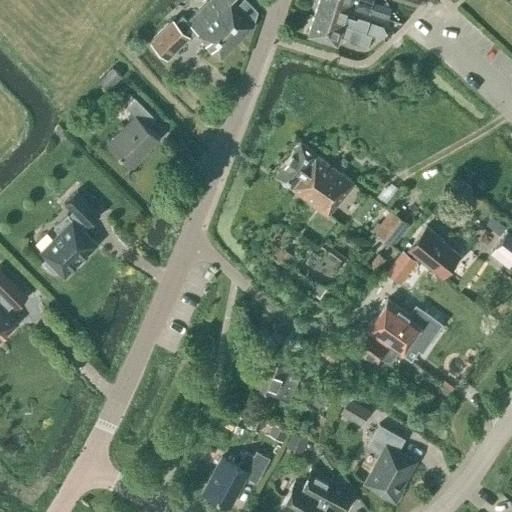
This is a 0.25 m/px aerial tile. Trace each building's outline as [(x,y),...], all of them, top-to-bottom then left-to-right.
[(239,37),(215,13),(218,9),(208,0),(207,0),(186,22),(181,16),(173,24),(170,21),(150,41),(167,58),(187,37),(189,39),(196,33),(219,57),(239,37)] [(208,0),(218,9),(215,13),(239,37),(252,25),(256,11),(245,0),(241,0),(234,7),(229,1),(230,0),(208,0)] [(348,7),(327,0),(318,0),(313,15),(351,28),(363,31),(366,20),(355,17),(355,19),(345,16),(348,7)] [(327,0),(348,7),(366,13),(370,0),(327,0)] [(368,13),(386,19),(389,8),(372,2),(368,13)] [(348,39),(351,28),(313,15),(307,35),(335,44),(338,35),(348,39)] [(370,23),(366,33),(378,37),(381,26),(377,25),(373,24),(370,23)] [(355,45),(365,48),(369,35),(359,32),(355,45)] [(112,67),(98,82),(107,90),(121,76),(112,67)] [(125,107),(134,116),(107,143),(130,166),(157,138),(146,127),(154,118),(134,98),(125,107)] [(274,175),(327,218),(353,185),(299,141),(274,175)] [(43,263),(52,272),(58,271),(64,276),(96,244),(77,225),(81,222),(85,226),(98,214),(75,192),(63,204),(74,215),(69,219),(66,215),(54,227),(58,232),(39,251),(45,257),(43,263)] [(406,225),(391,214),(383,225),(380,228),(376,235),(391,246),(406,225)] [(499,222),(494,230),(499,234),(504,226),(503,225),(501,223),(499,222)] [(426,225),(407,249),(441,276),(459,254),(441,239),(442,238),(426,225)] [(511,261),(511,235),(508,232),(491,252),(508,266),(511,261)] [(275,246),(268,256),(286,268),(293,257),(291,256),(292,254),(288,251),(285,249),(280,246),(279,248),(275,246)] [(416,260),(402,249),(385,272),(399,282),(416,260)] [(384,259),(378,255),(371,264),(376,269),(384,259)] [(0,339),(17,323),(3,308),(9,302),(14,307),(26,295),(0,268),(0,339)] [(387,299),(366,328),(390,346),(397,352),(399,353),(399,352),(410,360),(435,324),(413,309),(409,315),(387,299)] [(363,333),(352,348),(375,366),(381,357),(389,363),(397,352),(390,346),(389,347),(370,332),(367,330),(366,329),(364,331),(363,333)] [(333,362),(340,351),(324,339),(316,350),(333,362)] [(255,385),(288,400),(298,377),(290,374),(293,368),(267,357),(255,385)] [(322,380),(314,394),(329,402),(336,387),(332,385),(328,383),(322,380)] [(338,412),(360,425),(368,410),(347,397),(338,412)] [(286,430),(272,422),(266,433),(280,441),(286,430)] [(366,446),(380,454),(364,482),(381,491),(380,494),(394,502),(403,487),(400,486),(414,460),(397,451),(404,438),(378,424),(366,446)] [(284,445),(300,452),(307,436),(291,429),(284,445)] [(237,466),(221,457),(202,491),(229,505),(244,476),(256,482),(269,458),(255,451),(253,455),(245,451),(237,466)] [(327,511),(340,511),(352,491),(308,467),(299,483),(294,480),(280,506),(290,511),(324,511),(326,511),(327,511)]
